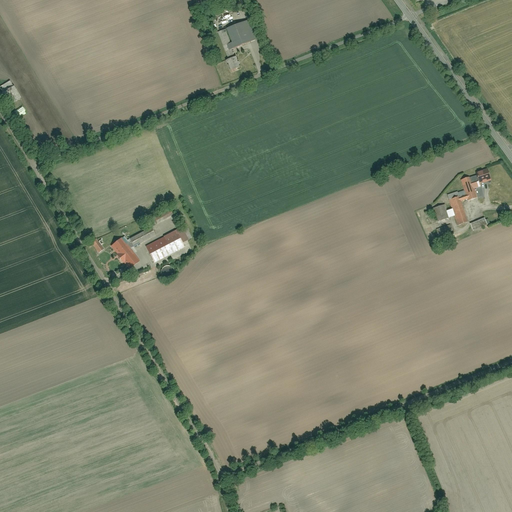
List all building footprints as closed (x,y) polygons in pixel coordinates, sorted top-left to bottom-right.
[(214,10),(217,18),(235,11),(232,4),(214,10)] [(250,21),(219,34),(230,59),(236,57),(233,50),(257,40),(250,21)] [(238,58),(229,62),(232,72),(242,69),(238,58)] [(12,81),(0,88),(0,89),(11,106),(23,98),(12,81)] [(465,191),(448,197),(453,211),(447,212),(446,207),(435,210),(439,222),(448,219),(449,219),(455,217),(458,226),(471,223),(464,199),(468,198),(469,202),(479,199),(476,190),(483,188),(482,184),(493,181),(490,171),(478,175),(478,177),(473,179),(472,178),(462,181),(465,191)] [(153,216),(158,225),(173,216),(169,208),(153,216)] [(451,225),(438,230),(441,238),(454,234),(451,225)] [(184,243),(192,238),(187,227),(178,232),(184,243)] [(142,260),(133,249),(156,238),(151,228),(127,240),(125,238),(112,247),(129,270),(142,260)] [(147,249),(155,264),(186,248),(184,243),(178,232),(147,249)] [(100,237),(91,244),(99,255),(108,248),(100,237)] [(162,269),(161,274),(163,277),(165,280),(171,280),(174,278),(176,274),(175,270),(172,267),(166,266),(162,269)]
